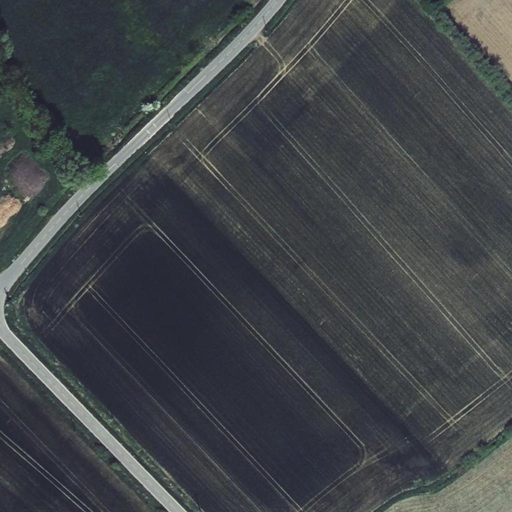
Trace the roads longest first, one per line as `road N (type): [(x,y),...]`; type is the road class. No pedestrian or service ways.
road 1 (unclassified): [(279,0),(0,285)]
road 2 (unclassified): [(0,324),(178,511)]
